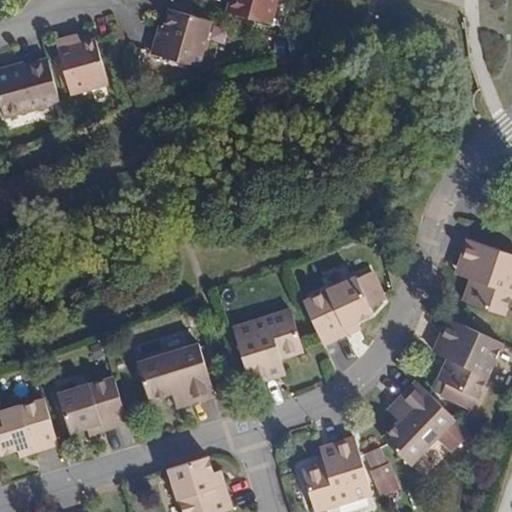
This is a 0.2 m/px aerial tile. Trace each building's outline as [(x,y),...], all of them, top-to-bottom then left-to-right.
[(230,0),(228,11),(271,25),(277,0),(230,0)] [(153,54),(165,58),(199,67),(210,20),(199,17),(170,9),(165,29),(162,40),(157,39),(153,54)] [(60,56),(59,56),(70,94),(108,84),(98,47),(96,40),(82,44),(73,46),(71,41),(57,45),(60,56)] [(60,102),(48,59),(24,66),(25,69),(0,76),(0,100),(5,118),(60,102)] [(0,76),(25,69),(24,66),(24,63),(0,69),(0,76)] [(505,314),(511,291),(511,254),(466,238),(458,264),(474,269),(471,278),(465,301),(505,314)] [(456,273),(471,278),(474,269),(458,264),(456,273)] [(370,273),(304,302),(324,347),(351,335),(347,325),(357,321),(374,315),(373,307),(382,303),(370,273)] [(287,312),(233,329),(247,386),(273,379),(268,363),(279,359),(299,354),(287,312)] [(503,343),(447,319),(437,344),(452,352),(447,359),(438,381),(449,385),(442,398),(474,412),(503,343)] [(362,330),(357,321),(347,325),(351,335),(362,330)] [(452,352),(437,344),(433,354),(447,359),(452,352)] [(184,389),(189,404),(213,396),(196,345),(137,363),(149,399),(172,393),(184,389)] [(268,363),(273,379),(283,376),(279,359),(268,363)] [(99,433),(129,424),(114,377),(57,393),(69,434),(86,429),(97,425),(99,433)] [(455,419),(415,379),(398,399),(410,410),(400,420),(383,439),(410,464),(438,437),(452,451),(469,432),(455,419)] [(433,394),(442,398),(449,385),(438,381),(433,394)] [(177,408),(189,404),(184,389),(172,393),(177,408)] [(29,454),(59,444),(44,398),(0,411),(0,454),(15,450),(26,447),(29,454)] [(390,407),(400,420),(410,410),(398,399),(390,407)] [(97,425),(86,429),(88,436),(99,433),(97,425)] [(351,438),(327,445),(332,460),(324,462),(301,471),(313,511),(316,511),(372,495),(351,438)] [(332,460),(327,445),(318,448),(324,462),(332,460)] [(371,447),(383,475),(392,471),(387,460),(384,461),(378,445),(371,447)] [(26,447),(15,450),(18,458),(29,454),(26,447)] [(383,475),(371,447),(365,449),(372,466),(369,467),(373,478),(383,475)] [(208,456),(167,469),(182,511),(223,511),(231,510),(223,483),(216,484),(212,473),(208,456)] [(219,471),(212,473),(216,484),(223,483),(219,471)] [(392,471),(383,475),(388,488),(397,484),(392,471)] [(383,475),(373,478),(379,491),(388,488),(383,475)]
